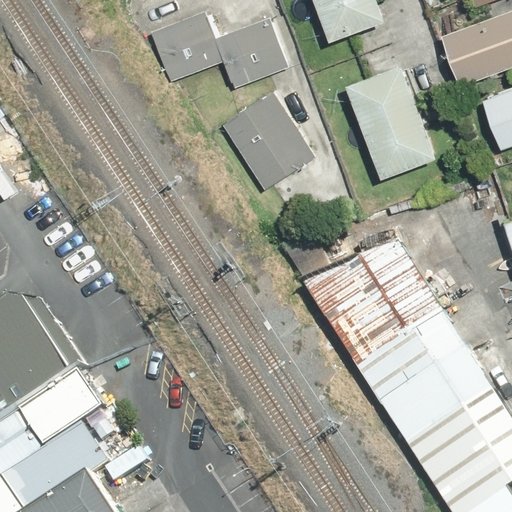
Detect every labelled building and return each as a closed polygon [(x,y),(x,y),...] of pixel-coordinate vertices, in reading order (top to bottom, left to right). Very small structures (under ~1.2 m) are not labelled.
[(375,0),(312,0),(328,42),(383,22),(375,0)] [(511,9),(440,35),(458,86),(511,67),(511,9)] [(269,18),(216,39),(205,11),(152,32),(172,82),(223,62),(233,87),(288,65),(269,18)] [(399,64),(344,85),(381,180),(436,159),(399,64)] [(511,87),(481,99),(500,149),(511,144),(511,87)] [(274,91),(222,124),(264,189),(316,155),(274,91)] [(54,179),(1,114),(0,115),(0,169),(26,201),(54,179)] [(511,220),(500,225),(511,259),(511,220)] [(511,511),(511,416),(404,252),(306,288),(447,511),(511,511)] [(24,309),(0,324),(0,436),(75,390),(24,309)] [(150,341),(133,352),(201,457),(218,446),(150,341)] [(75,390),(0,436),(0,478),(90,422),(106,412),(87,382),(75,390)] [(90,422),(0,478),(0,511),(38,511),(87,482),(116,463),(90,422)] [(105,511),(87,482),(38,511),(105,511)]
